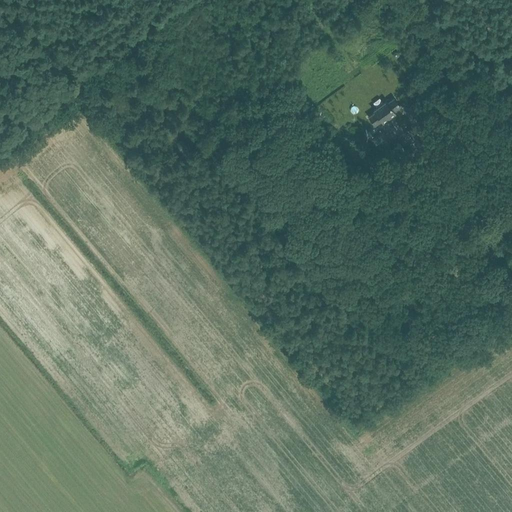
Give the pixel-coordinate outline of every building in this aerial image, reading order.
[(369,122),(375,132),(382,127),(383,129),(397,119),(396,117),(401,113),(395,103),(388,108),(387,106),(374,116),(375,118),(369,122)] [(371,136),(366,139),(370,146),(375,143),(371,136)] [(384,136),(373,145),(380,155),(391,146),(384,136)] [(400,149),(390,157),(406,177),(417,169),(409,160),(411,159),(408,155),(407,157),(400,149)] [(382,177),(383,170),(371,168),(370,175),(382,177)]
